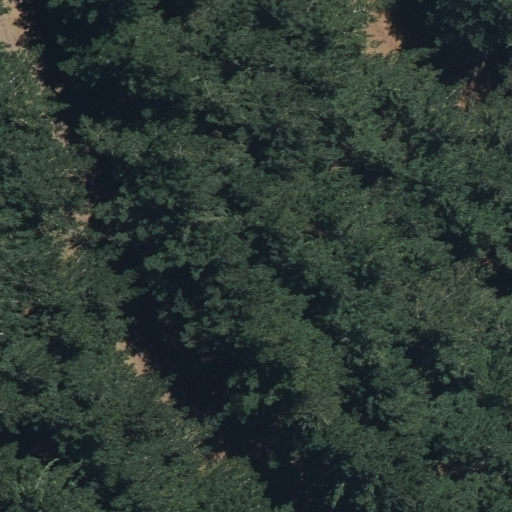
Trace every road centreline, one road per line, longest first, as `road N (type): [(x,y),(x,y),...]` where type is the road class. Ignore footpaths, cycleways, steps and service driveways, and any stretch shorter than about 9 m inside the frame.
road 1 (track): [(265,511),(232,491),(84,249),(0,11)]
road 2 (track): [(355,0),(387,74),(511,113)]
